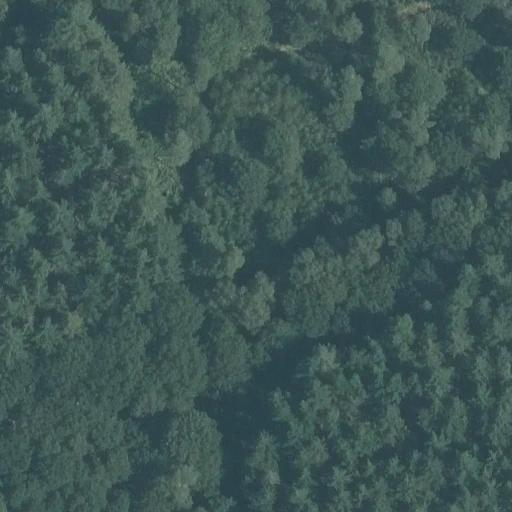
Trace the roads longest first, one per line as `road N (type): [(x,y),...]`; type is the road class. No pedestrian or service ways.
road 1 (track): [(200,348),(105,7),(0,39)]
road 2 (track): [(200,348),(511,232)]
road 3 (track): [(0,428),(200,348)]
road 4 (track): [(200,348),(248,511)]
